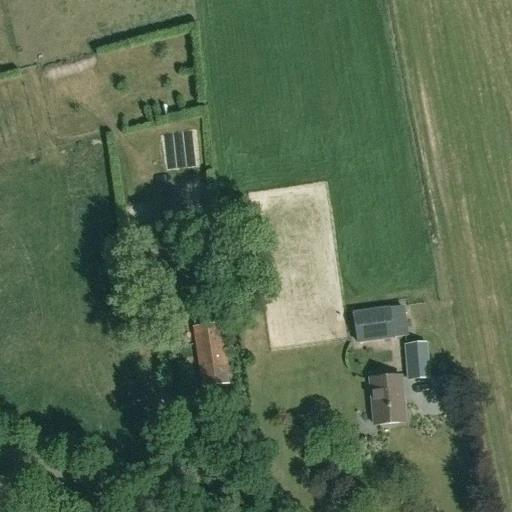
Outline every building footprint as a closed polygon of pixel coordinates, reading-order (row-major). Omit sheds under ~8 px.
[(44,69),(31,72),(38,104),(50,102),(44,69)] [(144,210),(154,211),(155,191),(144,190),(144,210)] [(389,308),(352,314),(357,345),(393,340),(393,338),(407,336),(403,308),(390,310),(389,308)] [(218,324),(194,328),(203,387),(227,384),(218,324)] [(405,346),(408,380),(428,378),(425,344),(405,346)] [(370,379),(373,426),(404,423),(400,377),(370,379)]
